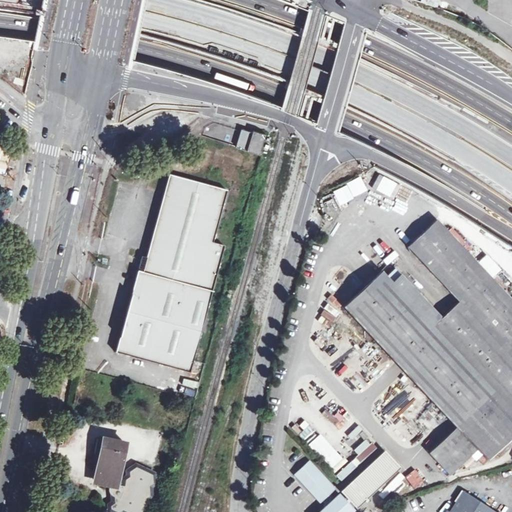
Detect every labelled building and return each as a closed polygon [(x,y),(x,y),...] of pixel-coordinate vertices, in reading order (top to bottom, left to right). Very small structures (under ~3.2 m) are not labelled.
[(506,10),(511,3),(511,0),(496,0),(496,1),(506,10)] [(253,130),(243,127),(238,144),(262,152),(267,132),(254,128),(253,130)] [(147,257),(143,272),(138,271),(116,352),(190,372),(213,291),(225,245),(213,242),(228,189),(170,174),(158,216),(147,257)] [(450,474),(477,449),(488,459),(511,436),(511,299),(437,219),(408,246),(459,300),(442,317),(401,273),(392,281),(382,271),(344,306),(451,421),(457,426),(429,452),(450,474)] [(138,271),(143,272),(147,257),(142,256),(138,271)] [(307,448),(336,473),(347,460),(318,435),(307,448)] [(356,456),(335,476),(341,482),(377,449),(367,438),(352,452),(356,456)] [(99,439),(93,487),(113,490),(110,511),(144,511),(150,471),(125,468),(128,443),(99,439)] [(385,450),(341,491),(356,508),(400,466),(385,450)] [(317,501),(322,497),(327,492),(331,488),(306,461),(292,474),(317,501)] [(496,511),(465,491),(454,508),(451,511),(496,511)] [(335,498),(327,492),(322,497),(325,507),(335,498)] [(340,494),(335,498),(325,507),(319,511),(351,511),(354,510),(340,494)]
